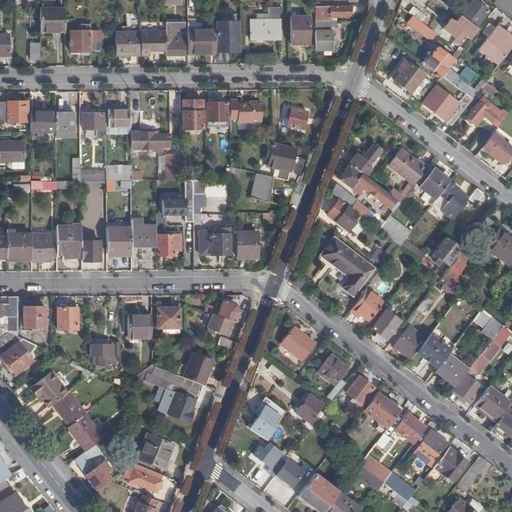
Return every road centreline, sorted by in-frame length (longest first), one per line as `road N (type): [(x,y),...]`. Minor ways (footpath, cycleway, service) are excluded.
road 1 (residential): [(354,79),(0,79)]
road 2 (residential): [(511,466),(273,286)]
road 3 (residential): [(0,284),(273,286)]
road 4 (unclassified): [(354,79),(273,286)]
road 5 (residential): [(354,79),(511,200)]
road 6 (unclassified): [(273,286),(203,465)]
road 7 (primary): [(0,407),(80,511)]
